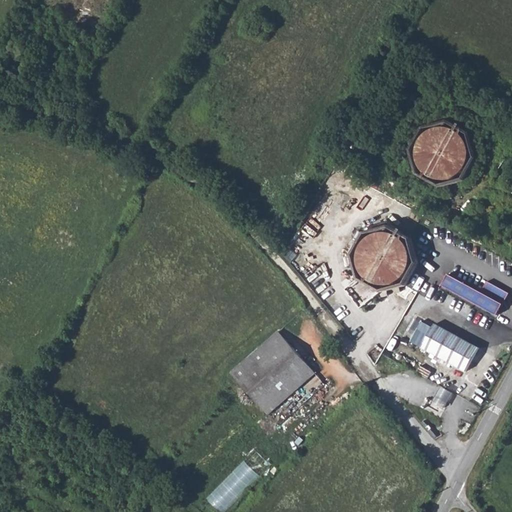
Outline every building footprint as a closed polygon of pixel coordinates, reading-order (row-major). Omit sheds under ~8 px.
[(420,127),(408,148),(415,173),(439,187),(440,191),(459,186),(459,181),(464,180),(477,157),(469,132),(447,118),(447,114),(427,120),(427,124),(422,125),(420,127)] [(361,232),(350,252),(358,279),(382,292),(383,296),(401,291),(402,286),(406,284),(419,261),(411,236),(389,225),(389,220),(370,224),(370,228),(361,232)] [(449,276),(443,287),(498,316),(511,294),(488,283),(483,293),(449,276)] [(435,322),(422,346),(466,370),(479,346),(435,322)] [(280,331),(232,371),(259,402),(305,362),(280,331)] [(305,362),(259,402),(268,414),(316,374),(305,362)] [(206,496),(221,511),(224,511),(274,466),(257,448),(206,496)]
